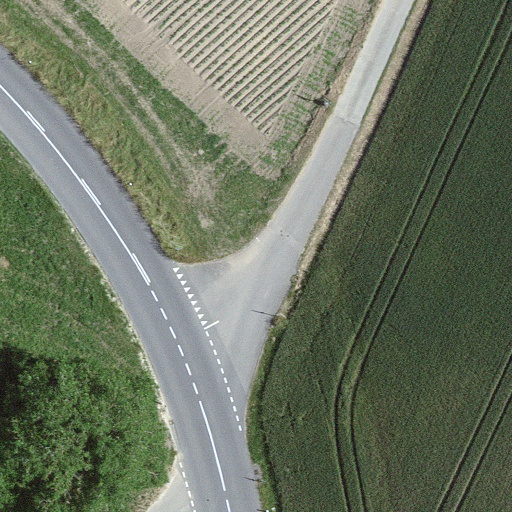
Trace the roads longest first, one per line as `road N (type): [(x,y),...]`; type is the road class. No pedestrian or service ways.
road 1 (unclassified): [(390,0),(258,283),(181,340)]
road 2 (tertiary): [(0,86),(66,158),(144,268),(181,340)]
road 3 (tertiary): [(181,340),(229,511)]
